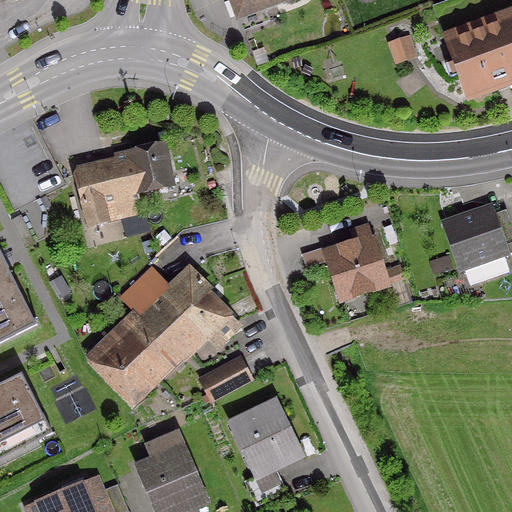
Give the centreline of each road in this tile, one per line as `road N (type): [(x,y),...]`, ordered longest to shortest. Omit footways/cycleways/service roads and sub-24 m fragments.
road 1 (residential): [(276,121),(261,176),(262,246),(378,511)]
road 2 (tertiary): [(276,121),(403,161),(480,158),(511,148)]
road 3 (tertiary): [(140,50),(193,65),(276,121)]
road 4 (tertiary): [(0,97),(83,56),(140,50)]
